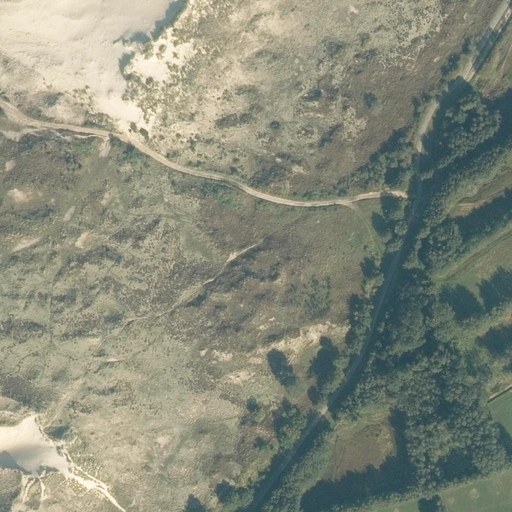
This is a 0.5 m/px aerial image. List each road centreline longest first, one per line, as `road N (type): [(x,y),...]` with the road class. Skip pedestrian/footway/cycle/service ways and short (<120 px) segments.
road 1 (track): [(0,108),(25,122),(115,137),(181,172),(264,200),(318,205),(418,195)]
road 2 (track): [(429,194),(359,371),(258,511)]
road 3 (track): [(434,185),(431,125),(511,7)]
